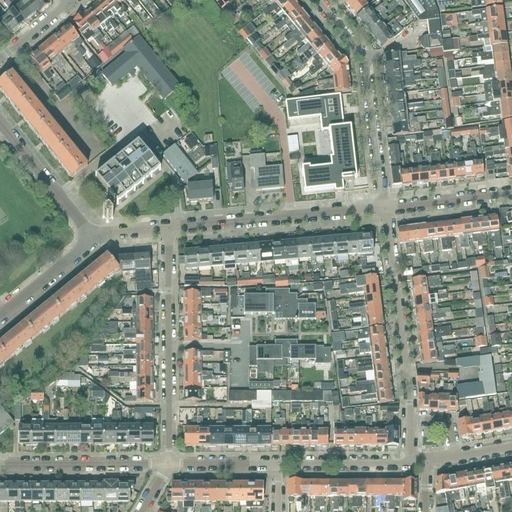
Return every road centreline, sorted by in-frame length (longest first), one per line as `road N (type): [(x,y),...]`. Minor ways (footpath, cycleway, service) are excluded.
road 1 (residential): [(164,223),(167,465)]
road 2 (residential): [(317,0),(364,58),(382,206)]
road 3 (residential): [(410,424),(382,206)]
road 4 (residential): [(164,223),(382,206)]
road 5 (residential): [(0,465),(167,465)]
road 6 (residential): [(92,239),(0,124)]
road 7 (residential): [(278,465),(415,464)]
road 8 (residential): [(382,206),(511,194)]
